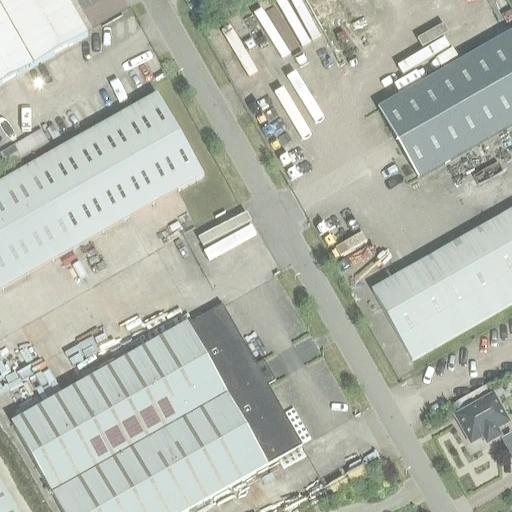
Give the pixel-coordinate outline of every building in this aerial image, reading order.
[(0,0),(0,86),(34,67),(87,37),(66,0),(0,0)] [(511,34),(378,111),(398,147),(418,181),(511,126),(511,34)] [(0,292),(203,178),(157,97),(0,184),(0,292)] [(10,166),(50,142),(42,129),(2,152),(10,166)] [(511,170),(510,167),(464,191),(469,199),(511,175),(511,170)] [(511,215),(371,295),(412,369),(511,310),(511,215)] [(188,511),(267,468),(267,467),(302,448),(222,307),(187,327),(187,326),(11,426),(60,511),(188,511)] [(495,430),(507,423),(492,397),(456,418),(470,444),(483,437),(486,444),(499,437),(495,430)] [(511,436),(511,434),(500,441),(511,461),(511,436)] [(15,511),(0,485),(0,511),(15,511)]
